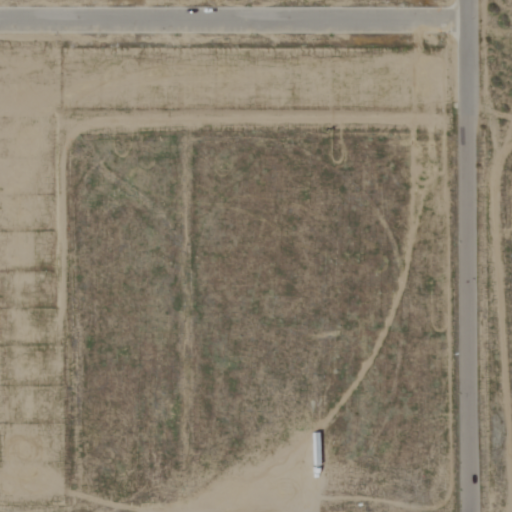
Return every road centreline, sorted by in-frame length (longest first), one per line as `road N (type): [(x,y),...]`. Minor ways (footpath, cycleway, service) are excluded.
road 1 (residential): [(468,0),(471,511)]
road 2 (residential): [(469,22),(0,17)]
